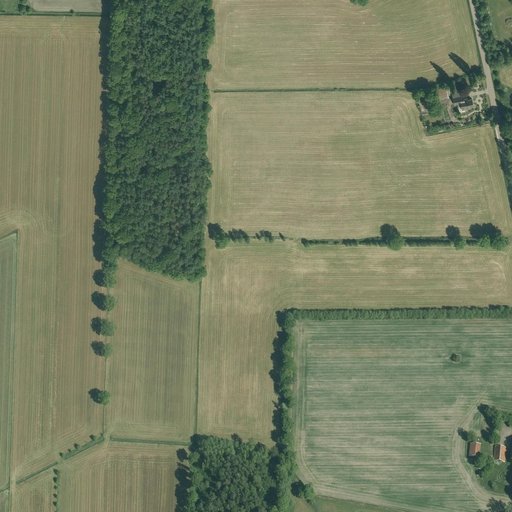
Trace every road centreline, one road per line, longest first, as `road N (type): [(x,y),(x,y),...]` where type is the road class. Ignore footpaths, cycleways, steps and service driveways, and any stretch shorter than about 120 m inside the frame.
road 1 (track): [(121,0),(113,242)]
road 2 (track): [(304,240),(511,240)]
road 3 (tertiary): [(497,122),(471,0)]
